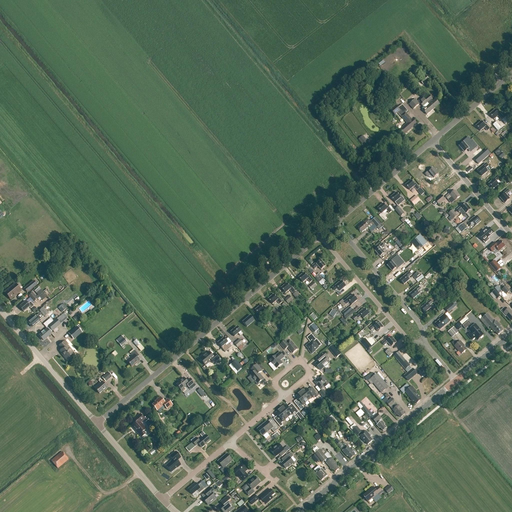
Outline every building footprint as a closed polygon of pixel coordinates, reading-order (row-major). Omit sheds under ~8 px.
[(420,81),(424,85),(430,80),(432,77),(427,71),(424,74),(425,75),(426,75),(427,76),(420,81)] [(425,100),(433,109),(440,104),(436,100),(433,102),(431,100),(432,99),(430,96),(425,100)] [(420,104),(415,99),(409,105),(413,110),(420,104)] [(423,110),(427,115),(433,109),(425,100),(420,104),(425,109),(423,110)] [(395,116),(400,111),(396,106),(390,111),(395,116)] [(500,114),(499,114),(496,110),(490,115),(494,120),(498,116),(501,120),(504,118),(500,114)] [(401,116),(408,124),(400,130),(404,135),(417,124),(413,119),(412,120),(405,113),(401,116)] [(501,120),(505,125),(510,121),(506,116),(501,120)] [(486,125),(485,126),(482,121),(476,126),(480,131),(485,128),(488,131),(490,129),(486,125)] [(492,125),(497,131),(498,130),(498,131),(501,128),(496,122),(492,125)] [(463,143),(459,146),(464,152),(469,149),(471,152),(477,147),(472,141),(471,141),(468,138),(463,142),(463,143)] [(480,169),(478,171),(482,176),(488,171),(486,169),(488,166),(486,163),(480,169)] [(427,177),(431,174),(434,178),(439,174),(433,168),(429,172),(429,171),(425,174),(427,177)] [(489,184),(493,189),(499,184),(496,181),(499,179),(497,176),(491,182),(489,184)] [(420,188),(416,184),(415,185),(412,180),(406,185),(410,190),(414,187),(417,190),(420,188)] [(510,192),(508,189),(504,193),(504,194),(500,198),(505,203),(510,199),(506,195),(510,192)] [(446,197),(448,199),(451,196),(455,201),(460,197),(455,191),(451,195),(450,193),(446,197)] [(397,193),(391,197),(396,202),(398,206),(403,202),(405,200),(402,196),(401,197),(397,193)] [(442,195),(436,201),(438,203),(439,204),(445,199),(442,195)] [(416,196),(410,201),(414,206),(420,200),(416,196)] [(390,213),(392,211),(389,207),(387,208),(384,204),(378,208),(382,213),(387,210),(390,213)] [(460,212),(463,216),(466,213),(466,214),(471,210),(466,204),(462,207),(461,206),(457,210),(459,212),(460,212)] [(399,206),(395,209),(401,216),(405,213),(399,206)] [(453,210),(449,214),(453,219),(458,216),(453,210)] [(473,223),(475,226),(481,221),(477,216),(474,218),(468,223),(470,226),(473,223)] [(377,227),(379,230),(383,226),(376,217),(371,221),(377,227)] [(359,228),(362,233),(369,227),(367,225),(370,222),(368,219),(364,222),(365,223),(359,228)] [(464,223),(458,228),(462,232),(468,228),(464,223)] [(480,235),(479,237),(485,244),(490,240),(488,238),(494,233),(489,228),(487,230),(486,230),(483,233),(480,235)] [(420,235),(411,242),(416,249),(421,245),(422,245),(423,246),(427,243),(420,235)] [(489,248),(492,252),(497,249),(499,251),(505,246),(501,241),(498,243),(496,245),(494,243),(489,248)] [(375,251),(380,257),(385,253),(381,249),(385,246),(383,243),(379,246),(380,247),(375,251)] [(391,262),(387,265),(392,272),(397,268),(397,269),(404,263),(398,256),(390,262),(391,262)] [(318,266),(321,270),(325,266),(321,260),(316,264),(316,263),(312,266),(314,269),(318,266)] [(490,265),(496,272),(501,268),(495,261),(490,265)] [(410,272),(406,275),(400,280),(404,285),(410,280),(409,278),(412,275),(410,272)] [(298,278),(302,283),(307,279),(310,282),(313,280),(309,275),(307,277),(304,273),(298,278)] [(314,277),(321,285),(325,281),(318,273),(314,277)] [(431,282),(435,280),(432,276),(433,276),(431,273),(426,276),(431,282)] [(27,293),(37,285),(33,281),(23,289),(27,293)] [(335,291),(338,288),(340,291),(346,286),(342,281),(339,283),(332,288),(335,291)] [(5,292),(11,299),(21,291),(15,284),(5,292)] [(291,288),(287,284),(281,288),(286,294),(290,290),(293,293),(295,291),(292,287),(291,288)] [(419,286),(415,289),(415,290),(410,295),(413,299),(419,294),(418,292),(421,289),(419,286)] [(506,286),(502,290),(506,294),(510,291),(506,286)] [(34,292),(39,297),(44,293),(39,287),(34,292)] [(494,290),(491,292),(497,299),(500,297),(494,290)] [(32,292),(28,296),(34,302),(38,299),(32,292)] [(282,302),(279,298),(278,299),(274,295),(268,299),(272,304),(277,301),(280,304),(282,302)] [(346,304),(349,302),(352,305),(358,300),(353,295),(351,297),(350,297),(344,302),(346,304)] [(290,296),(285,300),(288,304),(293,300),(290,296)] [(433,303),(436,308),(441,304),(438,299),(433,303)] [(430,300),(427,303),(427,304),(421,308),(425,313),(431,308),(429,306),(433,303),(430,300)] [(26,301),(19,307),(24,312),(30,307),(31,309),(34,306),(30,302),(28,304),(26,301)] [(445,310),(449,314),(456,308),(452,303),(445,310)] [(58,308),(62,313),(66,309),(63,304),(58,308)] [(266,309),(265,310),(261,305),(255,310),(259,315),(264,312),(267,315),(269,313),(266,309)] [(504,313),(511,322),(511,311),(509,309),(506,311),(501,306),(498,309),(503,314),(504,313)] [(343,312),(346,316),(344,317),(346,320),(356,312),(354,309),(353,310),(350,307),(343,312)] [(45,317),(48,314),(43,308),(39,311),(41,313),(39,314),(36,316),(28,323),(31,327),(35,324),(35,325),(40,321),(39,320),(44,316),(45,317)] [(272,310),(278,317),(281,314),(276,308),(272,310)] [(365,309),(362,311),(362,310),(356,316),(358,318),(361,316),(363,319),(369,314),(365,309)] [(332,310),(329,315),(333,318),(337,313),(332,310)] [(39,336),(43,340),(46,338),(52,334),(50,333),(60,324),(67,319),(62,314),(56,319),(50,325),(46,328),(47,329),(39,336)] [(440,320),(435,324),(440,329),(450,321),(444,314),(439,318),(440,320)] [(480,320),(488,328),(490,327),(494,332),(495,332),(498,335),(503,331),(500,327),(501,326),(496,321),(494,322),(487,314),(480,320)] [(459,322),(461,324),(470,319),(468,316),(459,322)] [(250,317),(242,323),(246,328),(254,322),(250,317)] [(262,317),(259,320),(264,326),(268,323),(262,317)] [(375,328),(378,332),(384,327),(379,321),(374,325),(373,324),(369,328),(371,330),(375,328)] [(484,335),(479,329),(476,324),(473,327),(468,321),(463,326),(466,329),(468,328),(470,329),(469,330),(471,332),(468,335),(472,340),(475,338),(478,341),(484,335)] [(314,324),(310,327),(315,333),(319,329),(314,324)] [(68,334),(73,340),(81,333),(76,327),(68,334)] [(230,333),(234,337),(238,334),(240,336),(243,334),(237,327),(230,333)] [(454,328),(448,333),(453,339),(459,333),(454,328)] [(311,334),(307,338),(311,342),(306,346),(309,350),(309,351),(312,354),(316,351),(315,351),(319,348),(314,342),(316,340),(311,334)] [(116,340),(121,347),(127,342),(122,336),(116,340)] [(382,343),(384,346),(388,343),(391,347),(396,343),(392,337),(387,341),(386,339),(382,343)] [(217,344),(221,348),(225,345),(227,347),(229,345),(224,338),(217,344)] [(234,343),(240,350),(243,348),(241,345),(243,343),(239,339),(234,343)] [(144,349),(136,340),(133,343),(140,352),(144,349)] [(65,341),(59,346),(62,349),(60,351),(64,356),(63,356),(67,361),(73,356),(71,352),(71,350),(71,349),(69,349),(67,346),(68,345),(65,341)] [(291,341),(288,344),(286,341),(281,345),(285,350),(288,348),(293,354),(298,349),(291,341)] [(455,346),(461,354),(466,350),(462,345),(463,345),(460,341),(455,346)] [(329,349),(332,353),(337,350),(333,345),(329,349)] [(223,353),(226,358),(235,353),(233,348),(223,353)] [(399,350),(394,355),(407,368),(412,364),(399,350)] [(137,358),(139,356),(135,351),(131,354),(132,356),(126,361),(131,367),(136,363),(137,363),(139,361),(137,358)] [(209,352),(203,357),(202,356),(199,359),(205,366),(211,361),(213,364),(219,359),(215,354),(212,356),(209,352)] [(280,361),(284,357),(280,352),(270,360),(277,369),(283,364),(280,361)] [(316,359),(319,362),(316,364),(321,370),(329,363),(326,359),(328,358),(324,353),(316,359)] [(236,360),(231,364),(237,372),(242,368),(236,360)] [(371,360),(368,362),(370,366),(368,368),(371,371),(376,368),(371,360)] [(259,374),(262,371),(257,365),(251,370),(254,373),(251,376),(255,382),(258,385),(261,383),(261,382),(264,379),(259,374)] [(409,382),(418,374),(413,369),(404,376),(409,382)] [(102,378),(106,383),(112,377),(109,373),(102,378)] [(370,379),(381,393),(389,387),(377,373),(370,379)] [(323,376),(315,382),(321,390),(329,384),(323,376)] [(176,385),(181,391),(187,386),(189,388),(194,384),(190,379),(186,382),(183,378),(181,380),(181,381),(176,385)] [(98,381),(100,383),(94,388),(99,394),(104,390),(105,390),(107,388),(100,380),(98,381)] [(412,386),(405,392),(413,401),(414,401),(417,404),(421,400),(418,396),(419,396),(416,392),(412,386)] [(209,399),(200,388),(197,391),(202,397),(201,397),(205,402),(209,399)] [(301,393),(308,401),(315,396),(316,398),(319,396),(315,391),(311,394),(306,388),(301,393)] [(328,395),(324,390),(320,393),(324,398),(328,395)] [(297,406),(301,411),(303,409),(302,407),(308,401),(301,393),(296,397),(301,403),(297,406)] [(160,397),(157,400),(157,401),(152,405),(157,411),(164,405),(165,407),(167,410),(172,405),(168,400),(164,403),(160,397)] [(402,411),(403,410),(399,405),(398,406),(395,403),(396,403),(392,399),(387,403),(390,407),(397,415),(398,415),(401,418),(405,414),(402,411)] [(381,428),(383,431),(387,428),(384,424),(382,421),(380,422),(379,421),(382,419),(377,414),(374,417),(366,408),(366,407),(365,406),(366,405),(364,403),(363,404),(362,403),(359,406),(371,420),(373,418),(378,424),(377,425),(380,428),(381,428)] [(351,408),(358,415),(362,412),(356,404),(351,408)] [(281,409),(288,418),(295,412),(296,414),(299,412),(295,408),(291,411),(286,405),(281,409)] [(277,423),(281,427),(283,425),(282,423),(288,418),(281,409),(276,413),(281,419),(277,423)] [(139,435),(141,437),(146,433),(144,431),(145,430),(142,427),(143,426),(141,423),(144,420),(140,414),(134,420),(136,422),(132,426),(135,429),(135,430),(136,431),(139,435)] [(279,429),(274,423),(271,425),(267,421),(257,429),(263,436),(271,429),(274,433),(279,429)] [(365,441),(368,445),(373,441),(370,437),(371,436),(366,431),(363,434),(361,432),(354,424),(350,427),(352,430),(357,436),(358,435),(360,436),(364,442),(365,441)] [(205,435),(199,441),(196,438),(192,442),(195,446),(198,444),(201,448),(210,441),(205,435)] [(284,449),(279,444),(271,451),(276,457),(279,454),(280,455),(282,457),(286,453),(284,449)] [(342,451),(343,451),(347,456),(348,456),(351,459),(355,456),(352,452),(353,452),(348,447),(346,449),(343,446),(340,448),(342,451)] [(319,449),(315,453),(323,463),(325,461),(328,459),(325,456),(324,455),(322,451),(320,449),(319,449)] [(68,460),(62,452),(51,461),(58,469),(68,460)] [(181,465),(177,461),(181,458),(175,452),(170,457),(172,460),(170,462),(166,466),(171,473),(177,468),(181,465)] [(288,455),(287,455),(282,459),(284,462),(282,464),(286,469),(294,463),(290,459),(293,456),(291,453),(288,455)] [(227,454),(218,462),(223,468),(220,470),(223,474),(228,470),(225,466),(233,460),(227,454)] [(328,459),(325,461),(326,463),(332,470),(333,469),(336,472),(340,469),(336,465),(337,464),(332,458),(331,457),(328,459)] [(240,465),(237,467),(237,468),(233,472),(238,478),(239,477),(243,481),(249,477),(245,472),(247,470),(242,464),(241,465),(240,465)] [(322,468),(322,469),(319,466),(314,470),(317,473),(316,474),(322,481),(328,475),(322,468)] [(244,490),(249,496),(255,492),(253,489),(261,483),(259,481),(259,480),(258,479),(257,478),(256,477),(248,484),(249,485),(244,490)] [(199,486),(196,483),(188,489),(193,495),(197,491),(199,494),(205,489),(201,484),(199,486)] [(384,490),(388,494),(393,490),(389,486),(384,490)] [(363,496),(368,502),(378,494),(380,495),(383,492),(379,487),(375,490),(373,487),(369,491),(363,496)] [(206,503),(208,505),(216,498),(213,494),(215,492),(211,488),(206,493),(207,494),(207,496),(203,499),(205,501),(205,503),(206,503)] [(260,497),(266,504),(273,499),(271,497),(275,494),(271,490),(265,494),(265,493),(260,497)] [(225,507),(222,510),(223,511),(229,511),(234,508),(229,502),(231,500),(228,496),(221,502),(225,507)] [(249,501),(252,505),(259,499),(255,496),(249,501)] [(241,508),(247,504),(244,499),(238,503),(241,508)]
